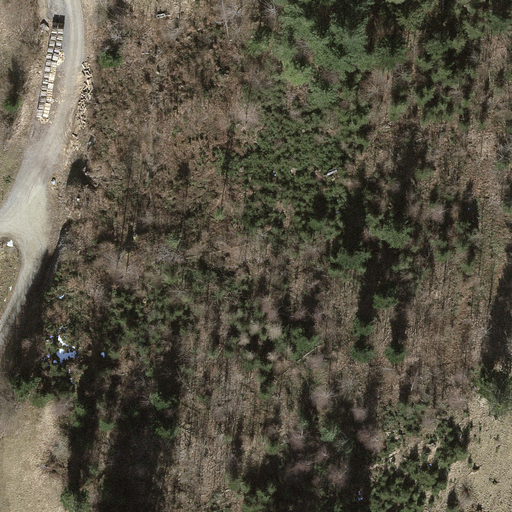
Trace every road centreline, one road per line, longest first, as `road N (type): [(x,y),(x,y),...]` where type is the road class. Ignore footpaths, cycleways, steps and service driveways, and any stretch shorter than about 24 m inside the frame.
road 1 (track): [(0,233),(55,154),(83,81),(84,0)]
road 2 (track): [(20,210),(42,243),(41,285),(0,356)]
